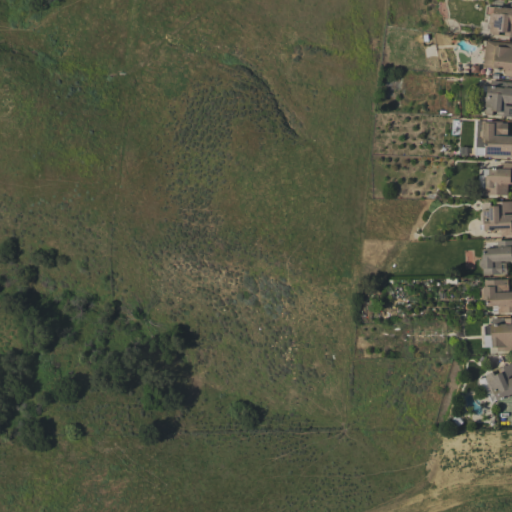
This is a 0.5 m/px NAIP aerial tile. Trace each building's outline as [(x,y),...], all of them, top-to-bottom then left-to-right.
[(485,6),(510,9),(510,2),(511,2),(511,37),(503,36),(503,33),(498,32),(497,35),(491,34),(489,31),(489,25),(488,22),(488,15),(485,15),(485,6)] [(485,40),(511,43),(511,77),(504,76),(505,70),(492,68),(482,67),(485,40)] [(491,80),(511,82),(511,103),(505,102),(505,105),(511,105),(511,108),(508,108),(508,114),(511,114),(511,116),(497,115),(497,113),(492,112),(491,115),(485,114),(483,111),(483,105),(481,105),(483,95),(486,92),(482,91),(482,86),(490,87),(491,80)] [(501,121),(501,123),(507,123),(506,136),(511,136),(511,156),(474,155),(474,147),(473,147),(475,120),(481,120),(501,121)] [(499,162),(511,162),(511,183),(507,183),(506,195),(486,194),(484,193),(484,188),(478,187),(478,175),(483,175),(483,169),(488,169),(488,168),(499,168),(499,162)] [(511,214),(511,235),(499,236),(499,229),(483,230),(483,229),(479,229),(478,224),(483,224),(483,223),(479,220),(479,213),(481,210),(481,206),(483,206),(483,202),(489,202),(489,205),(496,205),(495,202),(511,201),(511,204),(505,204),(506,210),(511,209),(511,214)] [(496,240),(511,240),(511,260),(499,260),(499,263),(505,263),(506,274),(482,274),(482,268),(478,266),(478,261),(480,259),(480,256),(481,256),(481,255),(483,255),(483,248),(496,248),(496,240)] [(483,280),(507,279),(507,292),(511,292),(511,312),(496,313),(496,306),(486,306),(486,299),(480,299),(480,289),(484,286),(483,280)] [(511,350),(496,351),(496,347),(490,347),(490,346),(485,346),(484,334),(486,334),(485,325),(489,325),(491,324),(491,318),(511,317),(511,350)] [(511,377),(511,398),(510,393),(491,402),(488,396),(485,395),(483,390),(488,387),(484,379),(485,374),(491,371),(493,375),(498,373),(497,369),(511,362),(511,365),(507,367),(510,372),(511,371),(511,374),(507,377),(508,379),(511,377)]
